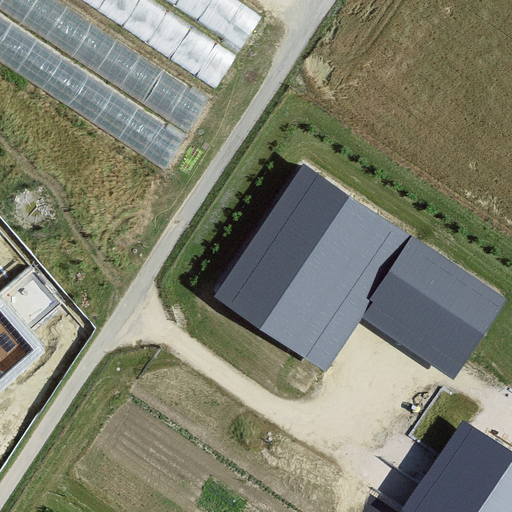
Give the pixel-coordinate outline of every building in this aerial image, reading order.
[(209,92),(166,69),(0,68),(173,160),(209,92)] [(414,231),(301,157),(213,289),(327,364),(362,311),(414,231)] [(509,293),(414,231),(362,311),(456,373),(509,293)] [(0,301),(0,389),(43,351),(0,301)] [(511,511),(511,456),(462,423),(401,511),(511,511)]
